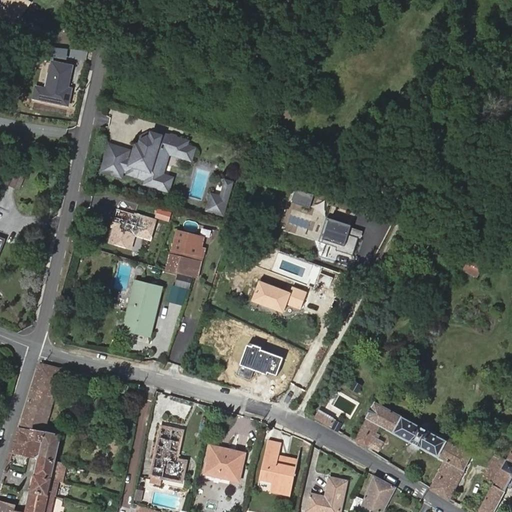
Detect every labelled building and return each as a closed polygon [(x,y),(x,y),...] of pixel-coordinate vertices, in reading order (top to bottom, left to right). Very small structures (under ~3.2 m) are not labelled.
[(19,4),(17,0),(2,0),(0,4),(0,27),(6,31),(16,18),(5,11),(9,5),(21,14),(25,8),(19,4)] [(28,4),(22,0),(17,0),(19,4),(25,8),(28,4)] [(5,11),(16,18),(17,19),(21,14),(9,5),(5,11)] [(71,68),(52,64),(46,91),(35,89),(33,101),(67,108),(71,91),(67,90),(71,68)] [(137,147),(134,157),(138,159),(135,169),(145,172),(143,178),(147,179),(145,186),(155,189),(158,187),(161,180),(159,177),(162,165),(166,163),(169,152),(184,156),(187,143),(177,140),(176,139),(171,137),(169,138),(161,136),(160,138),(151,135),(150,140),(148,139),(141,143),(139,148),(137,147)] [(196,148),(187,145),(184,156),(169,152),(166,163),(162,165),(159,177),(161,180),(158,187),(155,189),(169,193),(172,180),(168,178),(172,167),(179,169),(181,162),(192,165),(196,148)] [(129,153),(110,147),(102,174),(122,179),(129,153)] [(138,159),(134,157),(128,176),(143,180),(143,178),(145,172),(135,169),(138,159)] [(230,200),(233,190),(227,188),(224,198),(230,200)] [(313,198),(298,193),(294,204),(310,209),(313,198)] [(225,215),(230,200),(224,198),(219,196),(217,200),(213,198),(209,210),(225,215)] [(167,213),(159,210),(156,220),(165,222),(167,213)] [(155,222),(118,211),(115,219),(120,220),(118,226),(116,228),(111,244),(125,248),(129,238),(133,235),(135,236),(150,240),(155,222)] [(357,226),(328,217),(321,241),(340,247),(339,250),(356,255),(361,238),(353,235),(357,226)] [(129,238),(125,248),(131,250),(135,236),(133,235),(129,238)] [(172,252),(167,272),(179,275),(184,255),(172,252)] [(193,278),(196,279),(201,258),(184,255),(179,275),(193,278)] [(479,277),(486,262),(471,256),(464,270),(479,277)] [(212,286),(223,290),(228,273),(218,270),(212,286)] [(193,278),(179,275),(175,286),(189,290),(193,278)] [(306,291),(291,285),(289,291),(259,281),(252,299),(283,311),(287,302),(301,307),(306,291)] [(162,289),(137,282),(125,330),(150,337),(162,289)] [(286,358),(248,343),(236,374),(250,379),(254,368),(279,377),(286,358)] [(29,440),(32,440),(41,443),(39,456),(57,461),(63,435),(57,434),(58,430),(46,427),(62,374),(69,376),(71,371),(41,364),(37,368),(19,426),(31,428),(29,440)] [(128,385),(111,381),(108,393),(125,397),(128,385)] [(355,382),(351,389),(359,394),(363,386),(355,382)] [(356,442),(369,450),(381,426),(445,461),(432,488),(451,499),(473,455),(375,403),(367,418),(368,418),(356,442)] [(321,410),(315,419),(329,426),(334,417),(321,410)] [(332,428),(339,432),(343,424),(336,421),(332,428)] [(28,455),(32,440),(29,440),(31,428),(19,426),(12,451),(28,455)] [(177,459),(183,431),(162,426),(150,481),(160,484),(161,476),(182,481),(186,461),(177,459)] [(267,491),(290,496),(297,464),(280,459),(281,454),(283,443),(268,439),(260,476),(270,478),(267,491)] [(41,443),(32,440),(28,455),(38,457),(39,456),(41,443)] [(212,445),(205,473),(239,480),(245,453),(212,445)] [(493,462),(503,466),(506,457),(496,453),(493,462)] [(280,459),(297,464),(298,458),(281,454),(280,459)] [(511,455),(480,511),(494,511),(507,489),(511,490),(511,489),(511,455)] [(57,461),(39,456),(38,457),(35,477),(52,481),(57,461)] [(364,499),(357,496),(351,510),(355,511),(359,511),(362,511),(364,511),(368,506),(379,511),(383,511),(396,488),(373,476),(364,499)] [(49,496),(52,481),(35,477),(31,492),(49,496)] [(339,511),(347,481),(330,477),(326,496),(311,492),(307,510),(315,511),(314,511),(339,511)] [(46,511),(49,496),(31,492),(26,511),(46,511)] [(11,504),(0,500),(0,511),(19,511),(13,511),(15,505),(11,504)]
